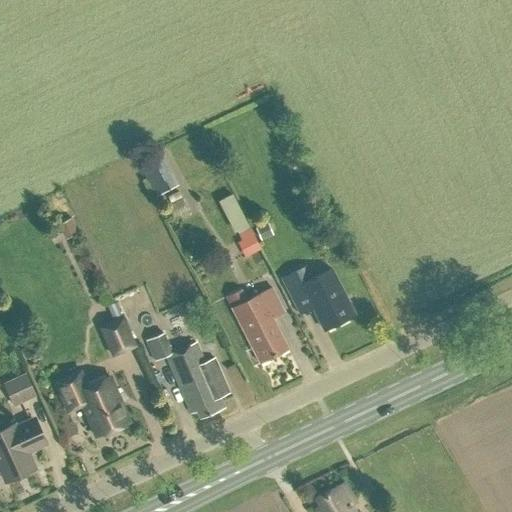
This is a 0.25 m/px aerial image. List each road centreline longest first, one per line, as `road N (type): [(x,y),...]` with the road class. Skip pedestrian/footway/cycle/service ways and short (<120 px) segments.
road 1 (unclassified): [(511,296),(56,511)]
road 2 (primary): [(149,511),(511,340)]
